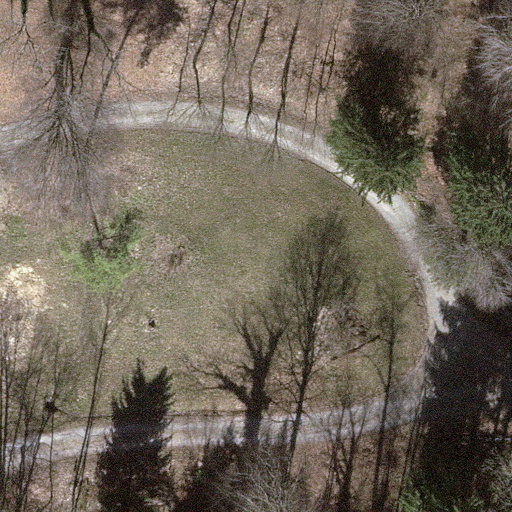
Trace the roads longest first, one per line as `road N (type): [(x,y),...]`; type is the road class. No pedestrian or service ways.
road 1 (track): [(455,372),(424,236),(373,167),(216,114),(32,130),(0,142)]
road 2 (track): [(0,463),(72,443),(340,422),(455,372)]
